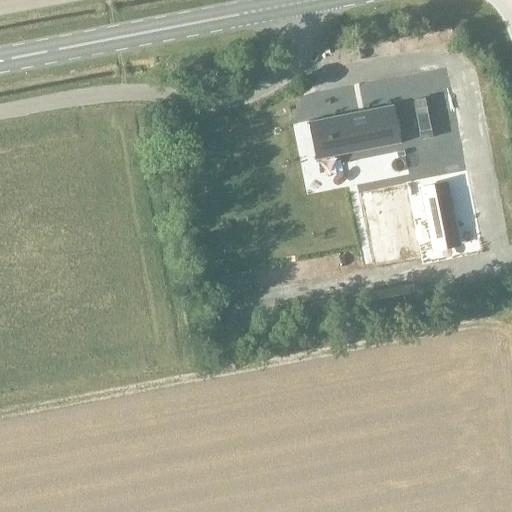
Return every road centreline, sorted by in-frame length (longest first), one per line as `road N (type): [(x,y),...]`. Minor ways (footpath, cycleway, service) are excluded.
road 1 (unclassified): [(289,5),(290,62),(241,99),(202,105),(126,92),(0,112)]
road 2 (secondary): [(0,61),(289,5)]
